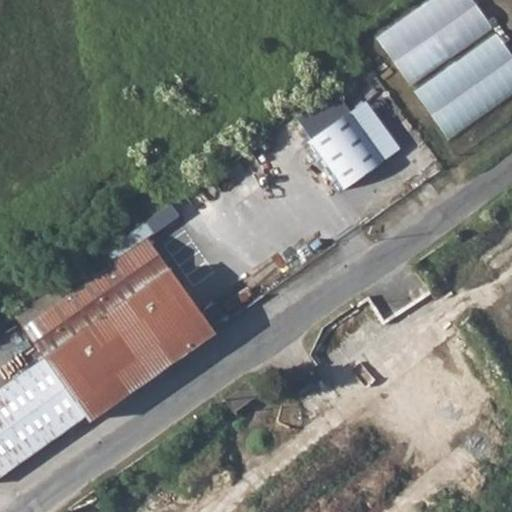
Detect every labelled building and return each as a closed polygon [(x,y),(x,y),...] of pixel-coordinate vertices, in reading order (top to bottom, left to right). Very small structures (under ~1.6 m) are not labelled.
[(430,0),(379,34),(412,83),(496,28),(477,0),(430,0)] [(451,137),(511,94),(511,49),(500,32),(418,90),(451,137)] [(350,112),(305,143),(338,190),(383,158),(350,112)] [(43,359),(0,390),(0,475),(83,415),(87,419),(210,333),(143,240),(150,236),(142,224),(100,254),(108,265),(93,275),(88,268),(65,283),(71,292),(20,327),(43,359)] [(347,332),(311,357),(335,389),(441,315),(442,311),(451,305),(441,291),(358,348),(347,332)] [(0,308),(0,325),(14,315),(6,304),(0,308)] [(248,384),(222,403),(230,413),(255,394),(248,384)]
